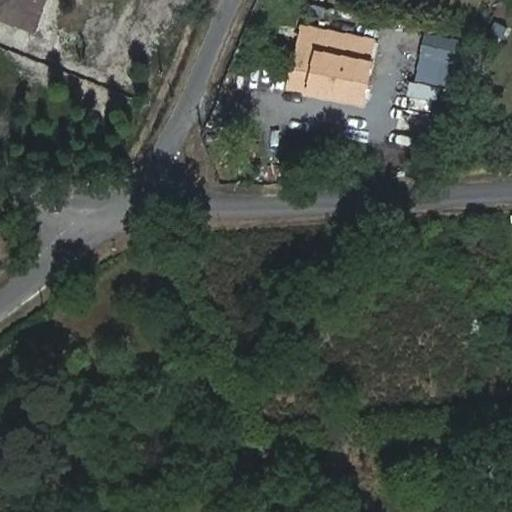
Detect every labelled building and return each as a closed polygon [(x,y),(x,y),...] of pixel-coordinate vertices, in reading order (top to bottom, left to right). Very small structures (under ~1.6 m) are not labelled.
[(0,0),(0,18),(36,30),(46,0),(0,0)] [(464,41),(425,33),(420,55),(459,63),(464,41)] [(370,67),(316,55),(307,93),(360,106),(370,67)] [(425,129),(430,113),(399,104),(394,121),(425,129)] [(143,484),(142,463),(95,466),(96,486),(143,484)]
